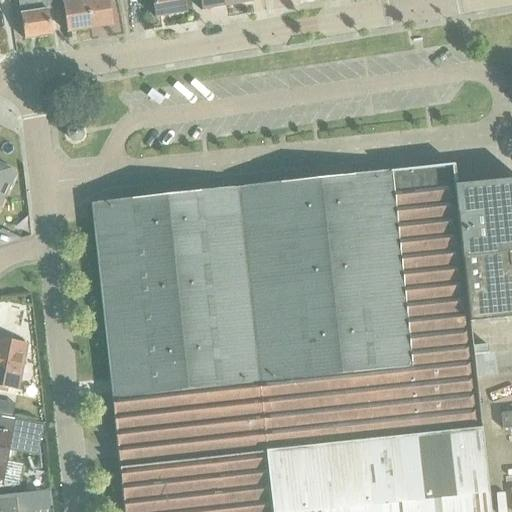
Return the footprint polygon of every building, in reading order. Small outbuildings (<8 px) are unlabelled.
[(18,0),(24,39),(51,35),(48,10),(47,9),(46,0),(18,0)] [(60,0),(46,0),(47,9),(61,7),(60,0)] [(92,29),(87,0),(62,0),(67,33),(92,29)] [(87,0),(92,29),(113,26),(108,0),(87,0)] [(152,0),(155,18),(185,13),(182,0),(152,0)] [(226,6),(225,0),(198,0),(200,11),(226,6)] [(149,98),(175,96),(174,83),(148,85),(149,98)] [(80,140),(83,135),(81,129),(76,126),(71,128),(68,133),(69,138),(74,141),(80,140)] [(144,155),(145,167),(170,164),(169,152),(144,155)] [(0,203),(15,173),(0,165),(0,203)] [(111,399),(119,468),(481,430),(475,378),(484,377),(481,354),(489,354),(488,345),(472,347),(469,323),(468,323),(461,251),(439,254),(432,192),(440,192),(438,179),(454,177),(452,165),(90,204),(111,399)] [(511,180),(455,187),(454,177),(438,179),(440,192),(432,192),(439,254),(461,251),(468,323),(469,323),(511,318),(511,180)] [(0,338),(0,391),(6,392),(7,389),(17,391),(26,344),(0,338)] [(0,409),(16,414),(21,397),(0,391),(0,409)] [(511,412),(501,414),(503,430),(511,428),(511,412)] [(39,441),(42,424),(0,415),(0,481),(2,482),(11,436),(39,441)] [(489,511),(481,430),(119,468),(123,511),(489,511)] [(47,495),(29,497),(31,511),(49,509),(47,495)] [(0,511),(16,511),(15,499),(0,500),(0,511)]
